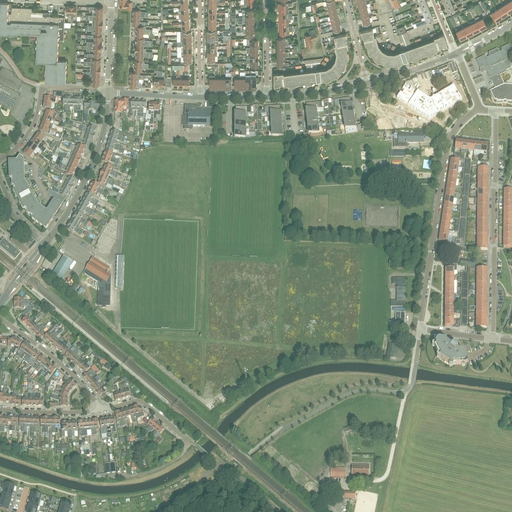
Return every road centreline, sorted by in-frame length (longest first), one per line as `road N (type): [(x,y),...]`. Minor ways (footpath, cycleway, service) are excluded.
road 1 (residential): [(419,330),(446,145),(479,109)]
road 2 (residential): [(492,339),(495,110)]
road 3 (unclassified): [(44,243),(82,183),(107,92)]
road 4 (residential): [(0,160),(25,139),(43,89),(107,92)]
road 5 (residential): [(97,409),(78,380),(0,319)]
